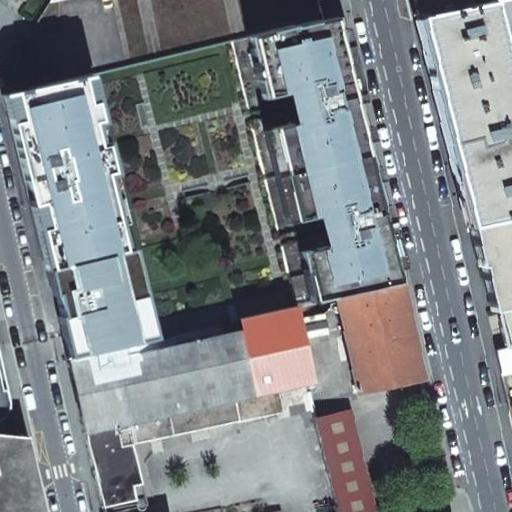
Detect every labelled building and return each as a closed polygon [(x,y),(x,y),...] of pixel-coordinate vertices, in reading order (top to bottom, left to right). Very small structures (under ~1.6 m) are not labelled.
[(63,0),(48,3),(36,24),(17,54),(24,90),(75,77),(234,41),(255,36),(321,19),(317,0),(63,0)] [(412,0),(416,19),(442,13),(468,8),(465,0),(412,0)] [(511,0),(504,0),(491,3),(511,88),(511,0)] [(468,8),(442,13),(493,221),(511,217),(511,88),(491,3),(468,8)] [(416,19),(449,151),(468,226),(473,225),(493,221),(442,13),(416,19)] [(75,77),(24,90),(6,94),(27,179),(70,357),(134,343),(237,320),(296,307),(336,298),(398,285),(334,16),(321,19),(255,36),(234,41),(75,77)] [(487,278),(491,298),(499,297),(506,330),(508,330),(511,346),(511,345),(511,217),(493,221),(473,225),(477,242),(481,242),(488,277),(487,278)] [(336,298),(356,394),(421,380),(400,284),(398,285),(336,298)] [(240,331),(139,353),(140,354),(114,360),(128,423),(230,400),(275,390),(312,381),(303,341),(298,319),(296,307),(237,320),(240,331)] [(323,314),(298,319),(303,341),(327,335),(323,314)] [(101,506),(102,511),(109,511),(145,505),(130,443),(126,423),(128,423),(114,360),(140,354),(139,353),(136,354),(134,343),(70,357),(66,358),(101,506)] [(494,349),(500,375),(511,372),(511,345),(511,346),(494,349)] [(275,390),(230,400),(235,420),(280,410),(275,390)] [(130,443),(235,420),(230,400),(128,423),(126,423),(130,443)] [(375,511),(376,511),(350,409),(315,417),(338,511),(375,511)] [(23,437),(0,434),(0,511),(41,511),(30,466),(25,443),(23,437)]
